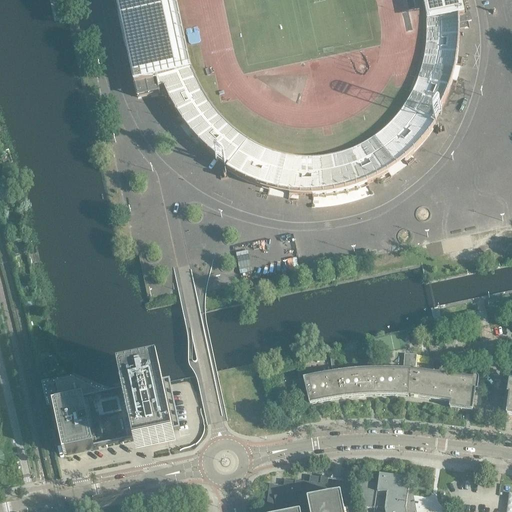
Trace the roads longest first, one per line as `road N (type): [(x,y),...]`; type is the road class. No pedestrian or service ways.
road 1 (unclassified): [(173,183),(239,216),(294,228),(339,225),(397,203),(446,158),(467,123),(484,60),(478,0)]
road 2 (unclassified): [(511,455),(361,441),(246,457)]
road 3 (unclassified): [(173,183),(221,442)]
road 4 (unclassified): [(0,506),(205,466)]
road 5 (unclassified): [(95,0),(120,106),(173,183)]
